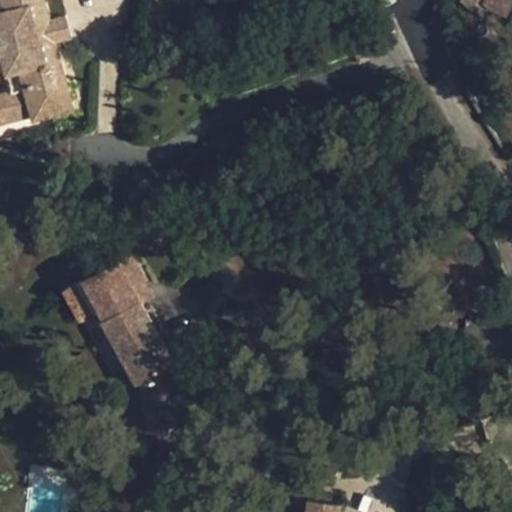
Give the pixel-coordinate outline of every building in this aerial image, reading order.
[(34,119),(74,108),(57,40),(64,38),(59,17),(50,19),(45,0),(3,0),(6,9),(0,10),(0,40),(3,54),(13,91),(0,93),(0,122),(33,114),(34,119)] [(461,0),(484,18),(491,9),(494,0),(461,0)] [(511,0),(494,0),(491,9),(506,15),(511,0)] [(59,17),(64,38),(72,36),(66,15),(59,17)] [(369,59),(366,49),(355,52),(359,62),(369,59)] [(120,259),(79,281),(100,321),(104,319),(138,383),(139,382),(144,390),(139,403),(132,401),(126,422),(166,435),(180,391),(167,368),(176,363),(142,300),(137,291),(150,285),(133,253),(120,259)] [(100,321),(79,281),(66,288),(87,327),(100,321)] [(137,291),(142,300),(154,293),(150,285),(137,291)] [(339,511),(341,502),(307,496),(304,511),(339,511)]
